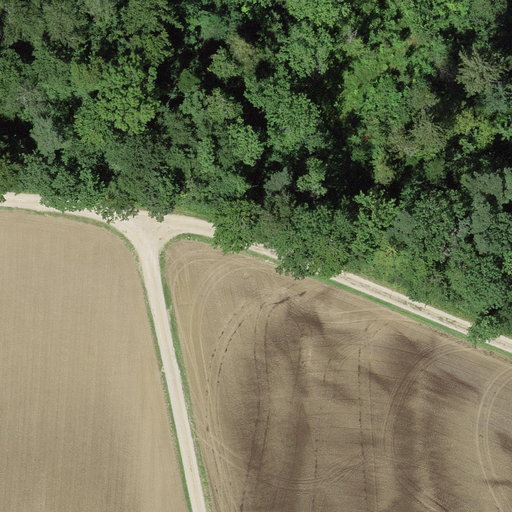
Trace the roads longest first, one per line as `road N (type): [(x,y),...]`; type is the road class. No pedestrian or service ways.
road 1 (track): [(0,204),(187,225),(511,346)]
road 2 (track): [(201,511),(142,217)]
